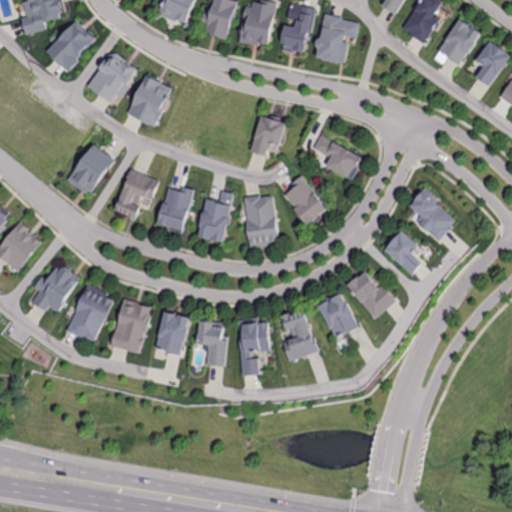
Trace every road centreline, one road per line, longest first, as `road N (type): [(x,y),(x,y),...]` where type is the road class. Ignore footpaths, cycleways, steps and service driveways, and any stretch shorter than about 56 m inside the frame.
road 1 (residential): [(48,204),(122,273),(247,296),(289,288),(365,240),(390,206),(413,141)]
road 2 (residential): [(397,133),(370,199),(339,238),(297,261),(217,267),(124,241),(48,204)]
road 3 (residential): [(192,57),(230,79),(358,113),(413,141),(465,175),(511,227)]
road 4 (residential): [(511,235),(433,322),(394,433),(380,511)]
road 5 (residential): [(400,511),(413,436),(439,371),(511,283)]
road 6 (residential): [(426,119),(320,83),(192,57)]
road 7 (trunk): [(236,511),(0,473)]
